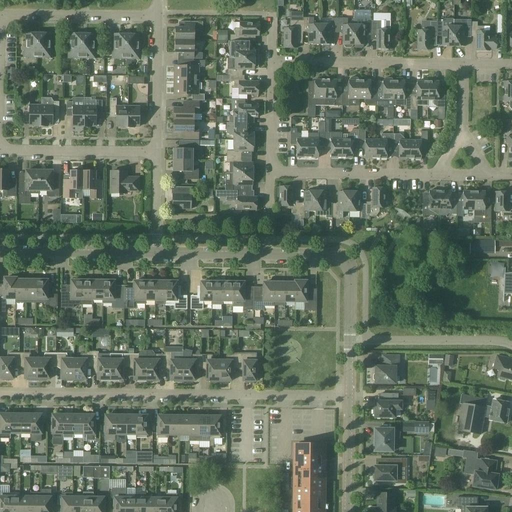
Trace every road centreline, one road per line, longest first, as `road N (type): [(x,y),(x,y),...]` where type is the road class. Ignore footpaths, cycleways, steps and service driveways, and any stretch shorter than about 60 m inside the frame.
road 1 (residential): [(349,396),(350,274),(337,256),(0,251)]
road 2 (residential): [(0,392),(349,396)]
road 3 (residential): [(271,61),(463,64)]
road 4 (residential): [(437,175),(270,172)]
road 5 (residential): [(0,13),(157,16)]
road 6 (residential): [(156,152),(0,150)]
road 7 (residential): [(156,152),(157,16)]
